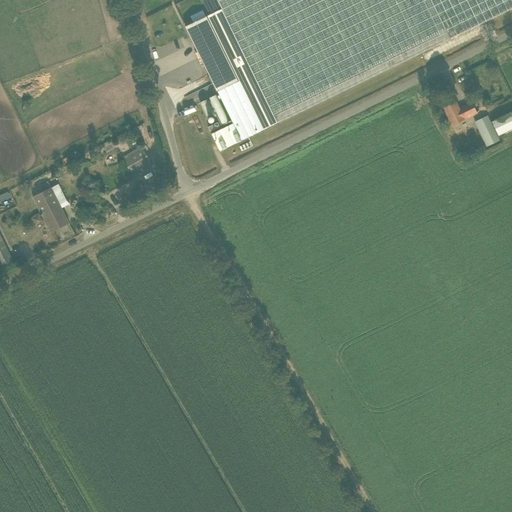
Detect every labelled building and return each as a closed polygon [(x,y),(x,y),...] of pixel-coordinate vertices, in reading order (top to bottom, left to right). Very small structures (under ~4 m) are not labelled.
[(277,123),(217,0),(202,0),(209,14),(185,26),(233,123),(220,129),(211,134),(219,151),(277,123)] [(511,0),(217,0),(277,123),(450,38),(511,7),(511,0)] [(455,102),(444,107),(452,125),(476,113),(471,102),(464,106),(465,108),(460,111),(455,102)] [(511,111),(499,118),(492,121),(499,135),(511,128),(511,111)] [(218,122),(208,127),(210,131),(220,127),(218,122)] [(124,160),(129,170),(149,159),(143,149),(124,160)] [(87,178),(84,186),(94,189),(97,181),(87,178)] [(33,197),(50,232),(69,223),(62,208),(70,204),(67,201),(59,184),(33,197)] [(38,214),(30,217),(34,225),(41,222),(38,214)] [(0,266),(1,269),(12,263),(0,238),(0,266)]
